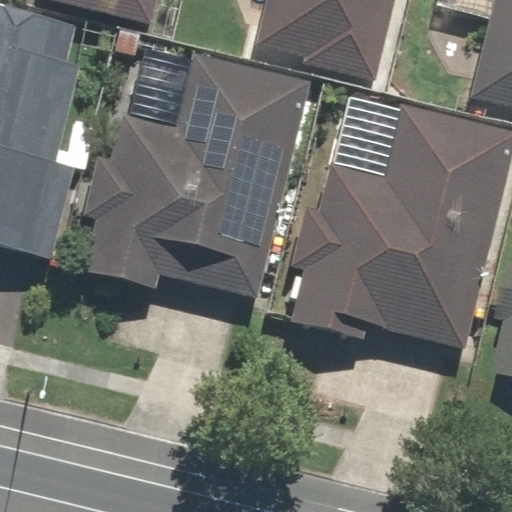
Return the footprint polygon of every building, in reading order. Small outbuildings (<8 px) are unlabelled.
[(27,0),(26,7),(135,34),(143,0),(27,0)] [(390,0),(260,0),(248,52),(287,61),(285,72),(369,92),(390,0)] [(511,0),(480,0),(457,105),(504,116),(501,128),(511,130),(511,0)] [(64,31),(0,16),(0,263),(37,272),(59,177),(74,181),(86,129),(53,121),(65,70),(55,67),(64,31)] [(304,91),(182,62),(164,135),(108,122),(98,165),(86,162),(71,227),(84,230),(72,280),(147,298),(150,285),(251,310),(304,91)] [(454,360),(506,143),(390,115),(374,183),(320,170),(310,211),(295,208),(280,271),(296,275),(282,333),(356,350),(359,338),(454,360)] [(511,264),(501,262),(486,324),(501,327),(489,379),(511,384),(511,264)]
